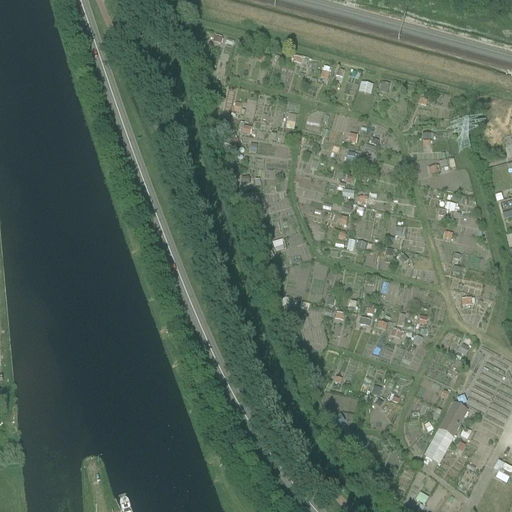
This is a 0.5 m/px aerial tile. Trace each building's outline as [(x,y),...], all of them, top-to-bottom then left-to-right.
[(359,93),(371,96),(374,85),(361,82),(359,93)] [(431,148),(431,139),(432,135),(424,135),(423,148),(431,148)] [(495,193),(498,203),(511,200),(508,190),(495,193)] [(453,405),(448,414),(450,415),(442,431),(453,437),(466,413),(453,405)] [(511,472),(511,469),(501,464),(498,468),(496,472),(507,478),(509,474),(511,475),(511,472)] [(424,506),(428,500),(421,494),(416,500),(424,506)]
